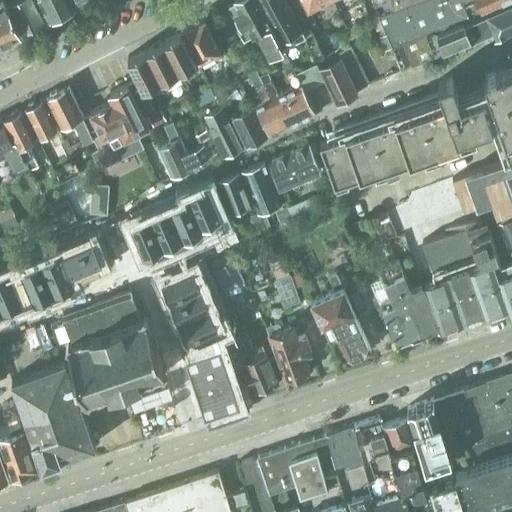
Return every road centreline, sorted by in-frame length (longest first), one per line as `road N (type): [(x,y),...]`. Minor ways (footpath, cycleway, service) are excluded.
road 1 (tertiary): [(0,509),(511,339)]
road 2 (residential): [(216,174),(429,71),(511,41)]
road 3 (residential): [(0,97),(200,0)]
